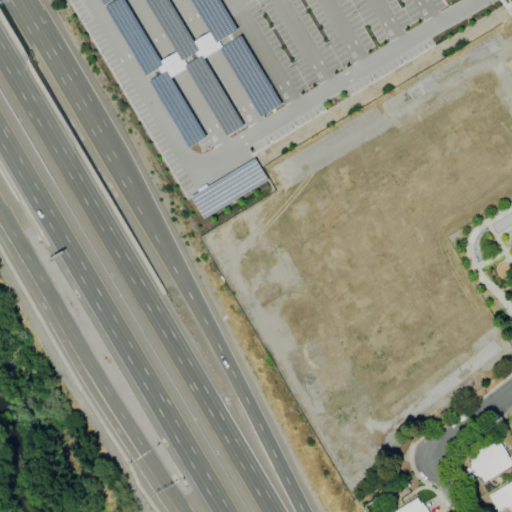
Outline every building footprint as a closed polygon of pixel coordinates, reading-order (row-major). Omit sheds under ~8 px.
[(115,0),(124,0),(162,64),(146,73),(107,5),(115,0)] [(168,0),(198,48),(181,58),(145,0),(168,0)] [(219,0),(238,30),(218,42),(191,0),(219,0)] [(240,36),(281,104),(261,116),(219,48),(240,36)] [(202,54),(244,125),(227,135),(185,63),(202,54)] [(165,70),(205,136),(190,145),(149,80),(165,70)] [(266,178),(205,216),(192,195),(254,157),(266,178)] [(511,465),(485,482),(482,477),(480,478),(471,463),(473,462),(469,456),(499,438),(511,459),(511,465)] [(506,508),(505,506),(499,510),(490,496),(511,482),(511,509),(510,506),(506,508)] [(393,511),(418,497),(428,509),(429,511),(393,511)]
